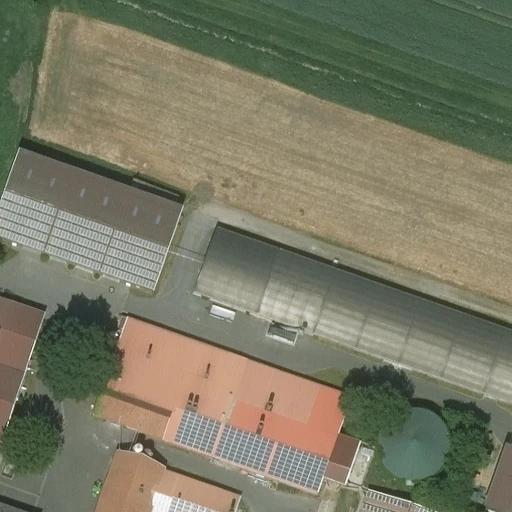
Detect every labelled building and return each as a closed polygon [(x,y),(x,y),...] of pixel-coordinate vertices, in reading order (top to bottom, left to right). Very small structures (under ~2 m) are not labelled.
[(179,217),(17,160),(0,209),(0,241),(151,295),(179,217)] [(0,445),(45,318),(0,302),(0,445)] [(350,399),(127,321),(93,418),(120,428),(120,429),(316,497),(350,399)] [(456,477),(450,413),(403,418),(405,438),(392,439),(396,483),(456,477)] [(163,473),(117,457),(97,511),(148,511),(162,475),(163,473)] [(234,511),(238,502),(162,475),(148,511),(234,511)] [(415,511),(367,495),(361,511),(415,511)]
